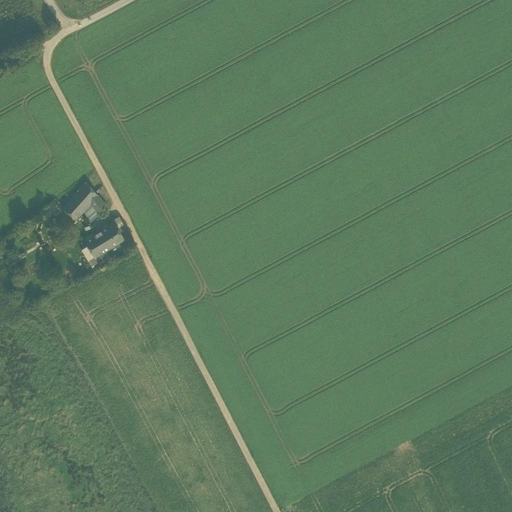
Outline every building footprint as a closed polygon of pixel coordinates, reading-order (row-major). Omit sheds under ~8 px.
[(86,182),(63,208),(74,220),(89,202),(98,213),(106,206),(86,182)] [(93,256),(94,258),(96,256),(105,251),(124,238),(113,221),(83,241),(86,246),(93,256)] [(0,248),(0,253),(2,257),(9,252),(5,246),(0,248)] [(93,256),(86,246),(81,249),(87,260),(93,256)] [(105,251),(96,256),(99,261),(99,262),(109,257),(105,251)] [(91,266),(99,261),(96,256),(94,258),(93,256),(87,260),(91,266)]
